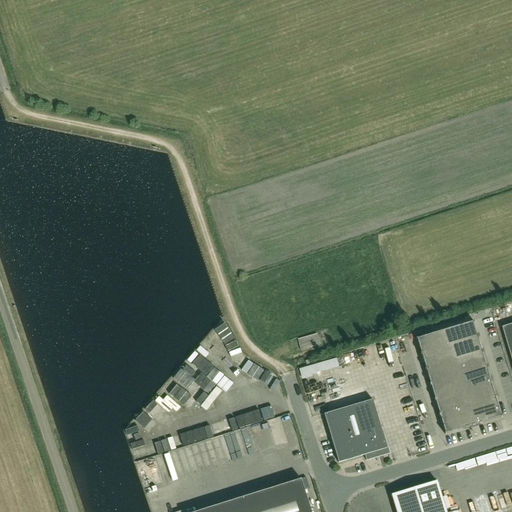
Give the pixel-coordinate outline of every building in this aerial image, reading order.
[(473,321),(416,338),(444,434),(502,417),(473,321)] [(511,324),(502,327),(511,360),(511,324)] [(302,337),(305,349),(326,344),(323,332),(302,337)] [(341,358),(302,366),(304,375),(343,367),(341,358)] [(373,400),(324,414),(338,463),(365,455),(366,461),(367,461),(365,455),(382,450),(383,455),(388,453),(381,429),(373,400)] [(181,511),(311,511),(301,479),(196,511),(183,511),(181,511)] [(445,511),(437,481),(391,495),(396,511),(445,511)]
